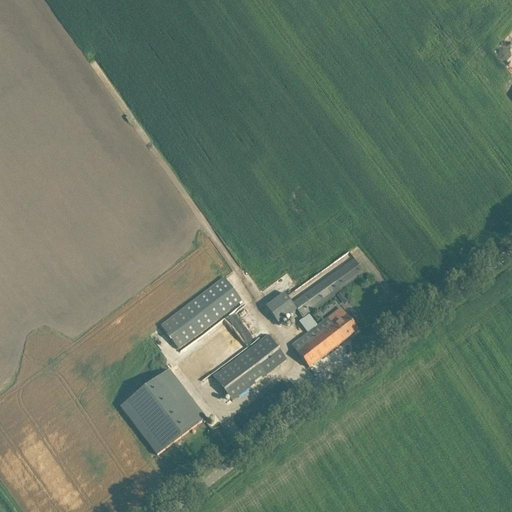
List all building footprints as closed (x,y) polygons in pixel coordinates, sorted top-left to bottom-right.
[(474,89),(477,91),(480,93),(484,94),(488,94),(491,93),(495,92),(499,88),(501,83),(502,80),(502,76),(500,71),(498,67),(493,64),(490,63),(486,62),(482,62),(477,64),(473,68),(470,73),(469,78),(470,81),(470,83),(472,87),(474,89)] [(297,301),(293,305),(298,311),(303,319),(364,274),(357,264),(334,282),(330,277),(297,301)] [(224,279),(161,327),(179,350),(242,303),(224,279)] [(341,293),(337,296),(341,301),(345,298),(341,293)] [(346,315),(333,325),(297,352),(309,369),(358,331),(346,315)] [(309,315),(299,323),(308,334),(318,327),(309,315)] [(308,334),(292,347),(297,352),(333,325),(328,319),(318,327),(308,334)] [(248,351),(213,378),(224,391),(259,365),(267,376),(287,361),(268,336),(248,351)] [(120,408),(157,456),(203,422),(204,424),(207,421),(169,371),(120,408)]
